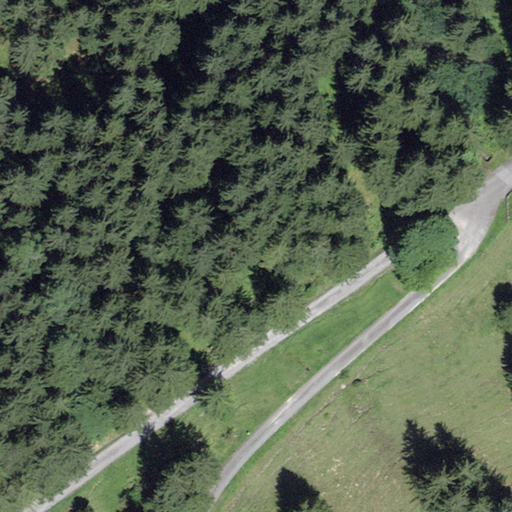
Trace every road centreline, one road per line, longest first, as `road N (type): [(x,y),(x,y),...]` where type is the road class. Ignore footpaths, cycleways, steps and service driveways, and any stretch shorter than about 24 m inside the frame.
road 1 (track): [(481,191),(36,511)]
road 2 (unclassified): [(203,511),(252,442),(451,265),(480,229),(481,191)]
